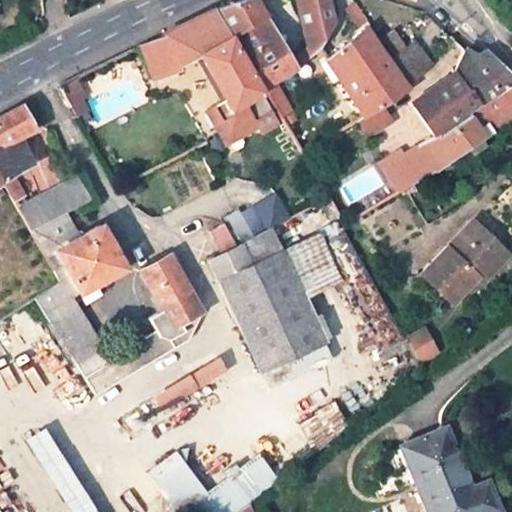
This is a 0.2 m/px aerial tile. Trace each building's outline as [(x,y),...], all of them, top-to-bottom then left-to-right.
[(240,0),(214,9),(262,91),(263,90),(295,70),(291,62),(275,36),(264,17),(254,0),(240,0)] [(334,20),(328,0),(295,0),(307,45),(309,55),(318,46),(334,20)] [(355,4),(346,10),(358,25),(366,20),(355,4)] [(224,102),(217,106),(230,129),(251,118),(258,130),(276,120),(212,10),(196,18),(184,24),(200,57),(198,57),(224,102)] [(280,31),(269,13),(264,17),(275,36),(280,31)] [(178,67),(198,57),(200,57),(184,24),(162,35),(178,67)] [(339,80),(382,52),(365,27),(349,41),(343,46),(326,60),(338,79),(339,80)] [(390,37),(387,34),(379,39),(392,58),(404,49),(397,40),(390,37)] [(349,41),(347,37),(340,42),(343,46),(349,41)] [(140,47),(154,79),(178,69),(162,38),(140,47)] [(309,55),(307,45),(291,62),(295,70),(298,69),(307,59),(307,58),(309,55)] [(431,67),(416,47),(404,49),(392,58),(410,84),(431,67)] [(476,55),(464,50),(454,70),(480,105),(511,85),(511,76),(485,51),(476,55)] [(339,80),(364,117),(372,112),(380,107),(408,89),(382,52),(339,80)] [(338,79),(326,60),(320,64),(333,83),(338,79)] [(453,73),(409,101),(434,137),(436,136),(438,139),(471,115),(469,112),(480,105),(454,70),(453,73)] [(471,115),(438,139),(436,136),(418,146),(427,159),(435,169),(436,171),(511,119),(511,85),(480,105),(469,112),(471,115)] [(286,109),(274,89),(264,95),(276,115),(286,109)] [(0,180),(13,203),(23,197),(12,176),(31,166),(17,137),(33,129),(31,125),(35,123),(38,116),(29,102),(0,118),(0,180)] [(364,117),(356,123),(366,137),(390,121),(380,107),(372,112),(364,117)] [(282,126),(290,121),(287,115),(279,120),(282,126)] [(329,135),(301,150),(310,167),(338,152),(329,135)] [(427,159),(394,181),(399,191),(435,169),(427,159)] [(77,178),(38,197),(39,199),(17,210),(29,233),(61,217),(91,202),(77,178)] [(206,261),(217,283),(259,373),(324,344),(304,301),(282,253),(261,262),(251,239),(265,233),(252,207),(238,214),(236,209),(220,218),(222,223),(209,231),(220,255),(206,261)] [(61,217),(29,233),(41,252),(71,236),(61,217)] [(502,250),(471,221),(421,274),(452,303),(476,277),(473,274),(478,269),(482,271),(502,250)] [(340,283),(378,356),(405,341),(339,223),(316,235),(317,236),(340,283)] [(101,349),(70,299),(122,269),(99,227),(54,252),(62,268),(52,273),(59,285),(34,301),(75,366),(101,349)] [(340,283),(317,236),(282,253),(304,301),(340,283)] [(481,282),(506,255),(502,250),(482,271),(476,277),(481,282)] [(167,255),(138,272),(160,311),(147,320),(154,332),(158,338),(168,341),(196,324),(193,318),(200,313),(167,255)] [(476,277),(482,271),(478,269),(473,274),(476,277)] [(101,349),(75,366),(96,398),(186,341),(202,318),(200,313),(193,318),(196,324),(168,341),(158,338),(154,332),(115,358),(109,349),(103,353),(101,349)] [(421,362),(440,350),(424,325),(405,336),(421,362)] [(259,373),(266,388),(330,360),(324,344),(259,373)] [(298,433),(312,452),(345,426),(328,404),(311,417),(314,420),(298,433)] [(442,431),(400,449),(414,483),(426,511),(491,511),(496,510),(485,484),(468,491),(442,431)] [(400,449),(387,454),(402,488),(414,483),(400,449)] [(176,450),(148,471),(174,511),(233,511),(273,482),(254,456),(203,495),(176,450)]
